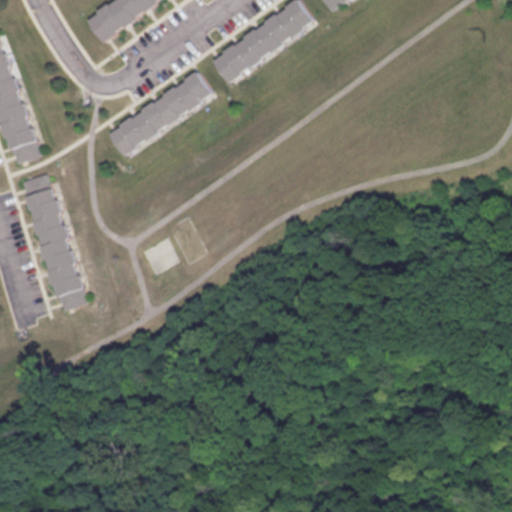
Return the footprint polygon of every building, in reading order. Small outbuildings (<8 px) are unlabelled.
[(155,0),(101,39),(86,19),(112,0),(155,0)] [(226,80),(211,60),(294,0),(298,0),(311,18),(226,80)] [(343,0),(331,9),(324,0),(343,0)] [(0,118),(0,46),(39,154),(16,162),(0,118)] [(122,153),(107,133),(192,71),(207,91),(122,153)] [(22,180),(46,172),(92,301),(68,310),(22,180)]
